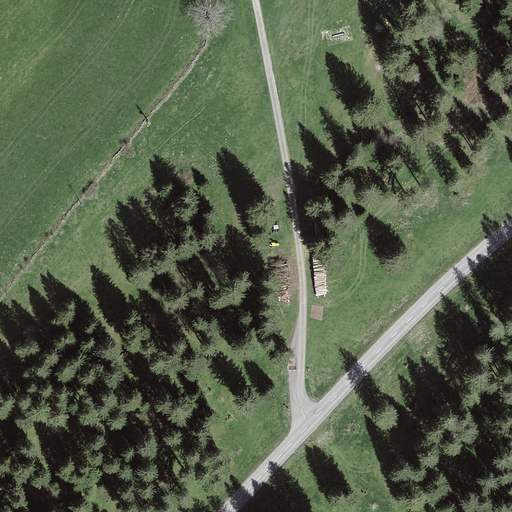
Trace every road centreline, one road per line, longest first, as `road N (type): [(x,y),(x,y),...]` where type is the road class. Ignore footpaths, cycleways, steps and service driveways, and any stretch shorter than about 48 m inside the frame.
road 1 (track): [(308,423),(299,402),(303,288),(256,0)]
road 2 (tertiary): [(511,224),(446,281),(227,511)]
